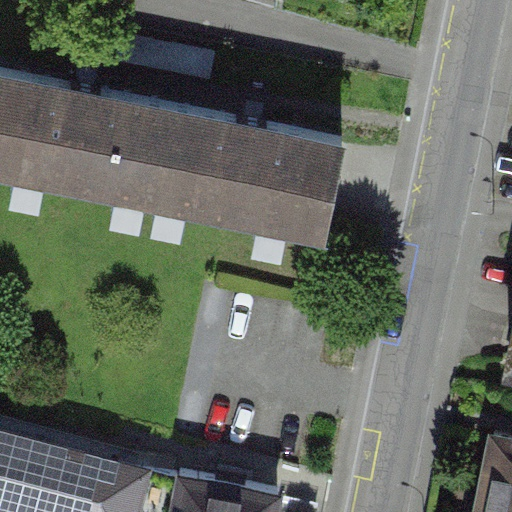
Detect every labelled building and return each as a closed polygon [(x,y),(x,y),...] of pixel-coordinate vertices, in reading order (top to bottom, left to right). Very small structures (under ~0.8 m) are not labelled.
[(215,51),(97,27),(93,48),(211,72),(215,51)] [(171,99),(0,64),(0,153),(153,185),(171,99)] [(344,134),(171,99),(153,185),(327,220),(344,134)] [(511,290),(490,407),(511,411),(511,290)] [(173,511),(181,472),(0,424),(0,504),(29,511),(173,511)] [(511,511),(511,459),(467,450),(453,511),(511,511)] [(274,511),(279,487),(182,468),(181,472),(173,511),(274,511)]
